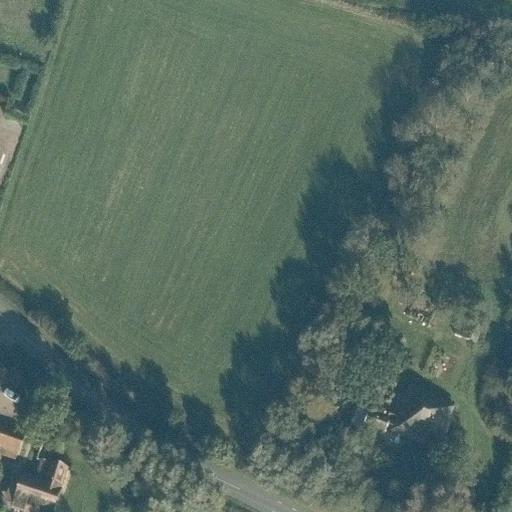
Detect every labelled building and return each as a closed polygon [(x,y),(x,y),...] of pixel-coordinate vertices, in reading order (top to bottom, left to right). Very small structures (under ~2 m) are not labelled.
[(459,321),(453,336),(476,345),(483,331),(459,321)] [(332,366),(328,375),(374,397),(377,389),(370,383),(361,370),(356,362),(357,359),(347,356),(340,369),(332,366)] [(410,389),(392,434),(436,452),(454,407),(410,389)] [(369,415),(363,427),(385,435),(389,424),(369,415)] [(0,457),(14,462),(16,457),(18,457),(24,439),(0,429),(0,457)] [(12,510),(17,511),(53,511),(68,473),(42,464),(35,483),(24,479),(12,510)]
